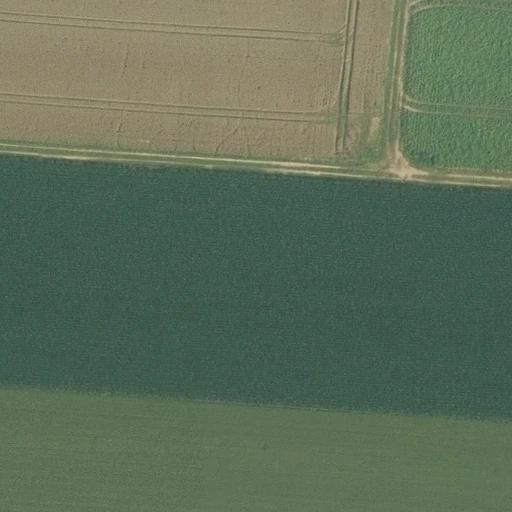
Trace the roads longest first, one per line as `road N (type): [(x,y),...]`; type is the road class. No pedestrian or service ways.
road 1 (track): [(511,176),(0,143)]
road 2 (track): [(393,167),(409,0)]
